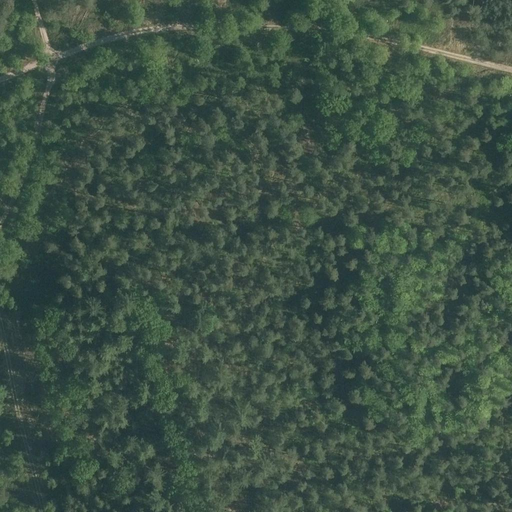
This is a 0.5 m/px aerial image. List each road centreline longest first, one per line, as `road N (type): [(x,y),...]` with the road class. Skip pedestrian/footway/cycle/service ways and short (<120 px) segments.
road 1 (track): [(511,70),(351,35),(153,30),(47,59),(0,81)]
road 2 (track): [(33,0),(52,84),(0,234)]
road 3 (track): [(0,318),(45,511)]
